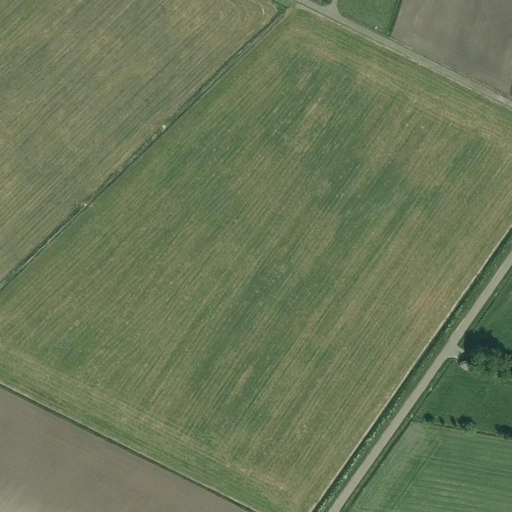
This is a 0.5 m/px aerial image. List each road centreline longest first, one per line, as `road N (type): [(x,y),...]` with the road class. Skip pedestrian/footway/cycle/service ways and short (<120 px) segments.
road 1 (unclassified): [(333,511),(511,257)]
road 2 (unclassified): [(511,104),(300,0)]
